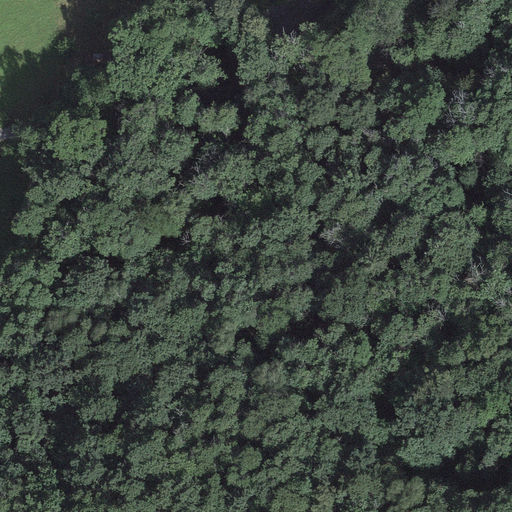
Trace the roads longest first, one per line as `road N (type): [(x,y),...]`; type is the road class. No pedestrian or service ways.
road 1 (track): [(0,331),(71,278),(276,181),(336,121),(410,72),(398,53),(348,69),(241,147),(39,127)]
road 2 (residential): [(0,135),(144,114),(244,83),(330,0)]
